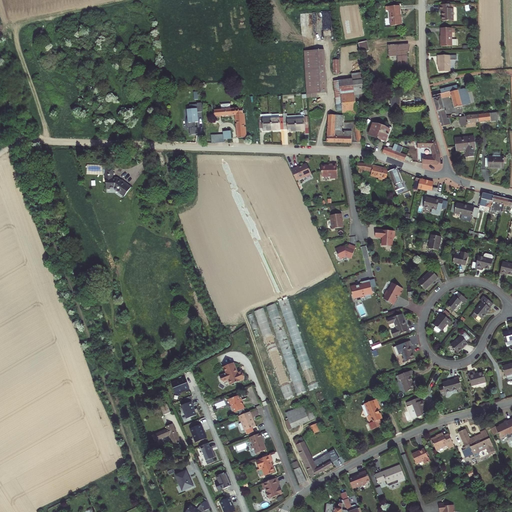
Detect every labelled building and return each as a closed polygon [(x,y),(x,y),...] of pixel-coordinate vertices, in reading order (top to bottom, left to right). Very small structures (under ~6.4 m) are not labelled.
[(452,1),(439,1),(439,8),(441,8),(441,18),(452,18),(452,1)] [(401,5),(389,6),(389,10),(391,10),(391,25),(404,24),(403,20),(402,19),(401,5)] [(450,43),(450,24),(440,24),(440,43),(450,43)] [(360,44),(361,54),(369,53),(368,43),(360,44)] [(400,57),(401,67),(410,66),(408,49),(409,49),(409,45),(389,48),(390,58),(400,57)] [(306,52),(308,83),(308,99),(318,99),(318,94),(328,94),(326,52),(306,52)] [(455,53),(436,53),(436,60),(437,60),(437,68),(448,68),(448,57),(455,57),(455,53)] [(363,70),(362,70),(352,71),(353,80),(341,81),(341,84),(340,84),(343,111),(354,109),(356,109),(355,97),(357,97),(367,92),(363,70)] [(440,88),(441,92),(458,88),(457,83),(440,88)] [(461,88),(458,89),(463,105),(471,102),(468,91),(467,87),(462,89),(461,88)] [(455,107),(463,105),(458,89),(458,88),(441,92),(433,95),(440,119),(450,118),(452,117),(452,115),(446,116),(445,112),(446,112),(446,109),(444,110),(441,98),(451,95),(455,107)] [(391,104),(401,104),(400,96),(391,97),(391,104)] [(205,113),(204,104),(198,104),(199,105),(191,106),(191,110),(190,110),(190,119),(189,119),(189,129),(191,129),(191,136),(199,135),(198,129),(197,129),(197,124),(200,123),(199,114),(205,113)] [(245,109),(217,111),(217,116),(238,114),(240,139),(247,138),(245,109)] [(478,114),(479,121),(490,120),(491,122),(497,120),(496,112),(478,114)] [(463,116),(458,117),(460,127),(464,126),(466,123),(479,121),(478,114),(466,116),(463,116)] [(289,135),(297,134),(298,134),(297,118),(296,118),(289,118),(289,116),(285,116),(285,121),(286,133),(289,132),(289,135)] [(341,116),(327,116),(328,143),(353,142),(353,132),(341,132),(341,116)] [(264,134),(272,133),(274,133),(273,121),(273,118),(273,117),(261,118),(261,119),(261,120),(261,132),(264,132),(264,134)] [(306,137),(310,137),(310,119),(305,120),(305,118),(297,118),(298,134),(305,133),(306,137)] [(451,125),(450,118),(440,119),(442,126),(451,125)] [(274,133),(286,133),(285,121),(281,121),(273,121),(274,133)] [(366,134),(383,139),(387,127),(372,122),(370,127),(368,126),(366,134)] [(224,135),(211,136),(212,144),(225,145),(225,140),(232,139),(232,131),(224,132),(224,135)] [(472,136),(454,139),(455,152),(465,150),(466,156),(471,156),(471,154),(473,153),(472,149),(474,149),(472,136)] [(437,139),(418,140),(419,146),(432,145),(434,152),(434,157),(426,157),(426,155),(424,156),(424,163),(439,163),(441,160),(440,152),(437,139)] [(382,152),(394,156),(396,151),(398,145),(398,144),(396,143),(394,150),(384,146),(382,152)] [(398,145),(396,151),(394,156),(405,160),(407,155),(401,152),(403,146),(398,145)] [(502,171),(504,159),(490,157),(488,168),(502,171)] [(338,178),(335,164),(330,166),(331,167),(320,169),(322,179),(331,177),(332,179),(338,178)] [(388,172),(386,167),(366,164),(358,164),(360,173),(365,174),(365,171),(372,173),(371,176),(379,177),(379,179),(386,180),(388,172)] [(299,167),(291,171),(296,182),(312,175),(307,165),(302,167),(301,169),(299,169),(299,167)] [(399,188),(404,186),(396,169),(390,171),(399,188)] [(106,178),(106,183),(109,183),(108,190),(116,190),(127,197),(132,188),(122,182),(121,183),(118,181),(114,181),(114,171),(106,171),(106,170),(101,170),(87,170),(86,178),(101,178),(106,178)] [(421,190),(426,191),(430,192),(430,190),(439,192),(439,188),(434,187),(435,182),(428,181),(422,179),(422,183),(421,190)] [(484,194),(481,206),(484,206),(488,207),(493,208),(496,196),(490,195),(484,194)] [(496,196),(493,208),(492,210),(503,212),(505,204),(506,199),(501,198),(496,196)] [(437,200),(427,198),(425,208),(434,210),(433,214),(441,216),(445,201),(441,200),(437,199),(437,200)] [(470,207),(457,205),(455,213),(473,217),(475,208),(470,207)] [(342,218),(342,214),(331,216),(333,224),(334,229),(345,228),(343,221),(342,218)] [(396,232),(377,229),(376,236),(383,237),(382,239),(381,245),(391,247),(393,239),(395,239),(396,232)] [(441,240),(431,238),(428,251),(433,252),(438,253),(441,240)] [(342,248),(337,251),(341,260),(342,259),(343,260),(346,259),(346,258),(347,257),(353,259),(357,248),(350,246),(349,248),(346,247),(343,249),(343,248),(342,248)] [(460,258),(455,257),(454,264),(463,265),(467,266),(469,255),(461,253),(460,258)] [(492,269),(494,259),(493,259),(494,256),(493,255),(487,253),(485,254),(485,257),(479,256),(477,269),(484,270),(484,267),(486,268),(492,269)] [(511,262),(503,261),(501,272),(504,272),(504,271),(506,271),(511,272),(511,262)] [(434,271),(421,285),(429,291),(437,282),(441,277),(434,271)] [(359,285),(352,287),(355,298),(366,296),(367,298),(372,297),(372,294),(375,294),(374,288),(372,281),(364,283),(365,285),(362,285),(362,286),(361,286),(360,286),(359,285)] [(386,300),(396,306),(399,299),(398,299),(399,298),(400,297),(401,297),(402,295),(403,295),(405,292),(404,292),(405,290),(395,284),(391,292),(389,292),(387,295),(388,297),(386,300)] [(455,298),(449,307),(456,312),(466,298),(460,294),(457,298),(456,297),(455,298)] [(484,300),(476,313),(481,316),(484,318),(491,309),(493,306),(492,305),(494,301),(485,295),(482,299),(484,300)] [(319,387),(288,299),(253,311),(285,400),(319,387)] [(447,312),(444,317),(449,320),(453,315),(447,312)] [(440,324),(437,328),(439,330),(438,332),(438,333),(441,336),(443,336),(444,333),(445,334),(451,326),(453,328),(455,324),(449,320),(444,317),(443,316),(441,319),(442,321),(440,324)] [(404,318),(393,322),(396,329),(398,328),(400,333),(394,335),(396,340),(410,334),(407,326),(404,318)] [(467,350),(473,345),(471,342),(474,339),(470,334),(456,346),(463,354),(467,350)] [(372,349),(381,346),(380,341),(370,344),(372,349)] [(413,343),(405,346),(406,351),(404,352),(408,364),(417,360),(414,351),(413,348),(415,348),(413,343)] [(234,363),(224,367),(227,374),(221,376),(224,382),(229,380),(231,386),(245,380),(241,372),(238,373),(237,371),(234,363)] [(415,372),(403,377),(405,381),(403,381),(409,394),(412,392),(413,394),(417,392),(416,391),(418,390),(415,383),(413,378),(416,377),(415,372)] [(479,373),(473,375),(476,387),(491,383),(488,373),(482,375),(480,376),(479,373)] [(186,377),(172,382),(176,392),(180,391),(182,390),(190,387),(186,377)] [(454,382),(446,384),(448,391),(443,393),(445,399),(450,397),(449,394),(463,390),(463,393),(467,392),(463,378),(460,379),(460,381),(454,382)] [(241,394),(229,398),(232,404),(233,404),(236,412),(240,410),(241,415),(247,412),(243,403),(242,401),(244,400),(241,394)] [(382,398),(369,402),(373,414),(372,414),(374,421),(387,417),(385,412),(383,412),(383,410),(382,408),(385,407),(382,398)] [(423,399),(410,405),(412,409),(416,407),(422,418),(427,416),(431,414),(426,403),(425,404),(423,399)] [(197,413),(200,411),(198,407),(195,409),(195,407),(194,405),(195,405),(193,400),(185,403),(186,406),(185,406),(187,411),(188,410),(191,417),(197,414),(197,413)] [(168,402),(161,405),(165,413),(171,410),(168,402)] [(289,416),(291,421),(289,422),(293,431),(311,424),(304,409),(289,416)] [(241,415),(237,416),(245,435),(251,432),(249,427),(254,425),(252,419),(251,417),(252,417),(250,412),(250,411),(247,412),(241,415)] [(506,434),(507,437),(511,435),(510,434),(511,433),(511,431),(511,430),(511,415),(508,418),(506,419),(506,418),(503,419),(503,420),(500,422),(499,425),(495,426),(500,436),(506,434)] [(171,433),(174,442),(180,439),(172,421),(166,424),(167,427),(153,433),(155,439),(168,434),(171,433)] [(313,434),(322,431),(318,422),(309,426),(313,434)] [(204,430),(202,423),(191,428),(196,442),(207,438),(204,431),(205,431),(204,430)] [(485,445),(487,451),(493,448),(490,443),(491,443),(488,435),(486,436),(485,433),(487,433),(484,426),(478,428),(479,430),(474,432),(468,436),(464,426),(457,429),(464,446),(468,444),(473,455),(477,453),(476,449),(485,445)] [(260,437),(259,433),(247,437),(252,448),(252,447),(255,453),(256,452),(257,453),(258,453),(259,451),(265,449),(260,437)] [(454,446),(449,434),(444,436),(443,433),(439,435),(432,438),(437,450),(448,445),(450,448),(454,446)] [(318,471),(313,460),(305,441),(303,439),(295,443),(313,479),(319,476),(324,473),(322,470),(318,471)] [(210,442),(200,446),(204,454),(205,454),(209,464),(216,461),(214,457),(217,456),(214,450),(213,450),(211,446),(210,442)] [(421,456),(423,461),(429,458),(423,445),(418,447),(410,450),(414,459),(421,456)] [(272,460),(269,455),(255,460),(258,469),(261,467),(264,475),(274,471),(271,464),(270,461),(272,460)] [(330,459),(332,464),(338,463),(334,455),(329,457),(330,459)] [(334,468),(332,464),(330,459),(324,462),(321,464),(317,457),(313,460),(318,471),(322,470),(324,473),(329,470),(334,468)] [(296,460),(292,461),(301,487),(306,484),(296,460)] [(389,486),(407,480),(402,467),(383,474),(377,476),(380,485),(388,482),(389,486)] [(187,470),(176,475),(183,491),(194,486),(191,478),(187,470)] [(361,476),(352,480),(355,489),(370,484),(370,483),(370,482),(375,481),(371,471),(363,474),(364,475),(363,476),(362,477),(361,476)] [(230,479),(227,472),(218,476),(220,481),(217,483),(219,490),(232,484),(230,479)] [(280,484),(277,477),(262,483),(264,487),(265,487),(267,491),(266,492),(269,498),(282,492),(280,487),(279,487),(278,486),(278,485),(280,484)] [(345,501),(348,511),(359,511),(359,510),(358,506),(356,506),(352,507),(348,495),(343,496),(345,501)] [(230,497),(220,501),(224,511),(234,511),(235,511),(233,505),(232,502),(230,497)] [(191,505),(185,511),(202,511),(205,511),(211,508),(207,501),(201,504),(202,505),(200,505),(198,509),(191,505)] [(348,511),(345,501),(340,501),(339,509),(336,509),(336,507),(327,506),(326,511),(348,511)] [(446,504),(439,505),(440,511),(455,511),(454,510),(454,509),(454,506),(450,506),(449,502),(445,503),(446,504)]
